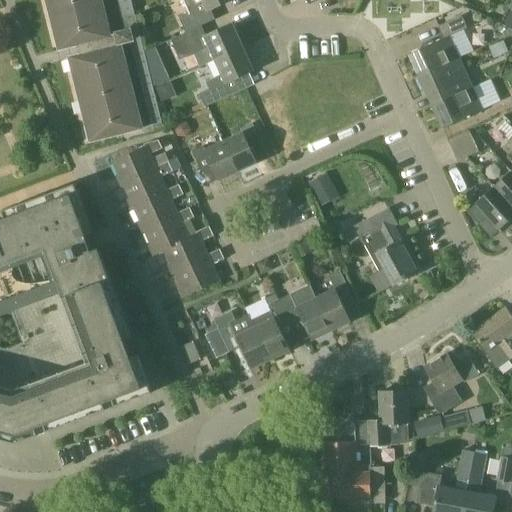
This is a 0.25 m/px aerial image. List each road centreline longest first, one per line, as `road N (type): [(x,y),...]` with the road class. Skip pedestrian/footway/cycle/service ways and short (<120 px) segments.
road 1 (tertiary): [(208,429),(412,330),(484,285)]
road 2 (tertiary): [(208,429),(63,488),(0,485)]
road 3 (residential): [(406,117),(364,33),(286,30),(269,18),(263,0)]
road 4 (residential): [(484,285),(406,117)]
road 5 (residential): [(268,181),(406,117)]
